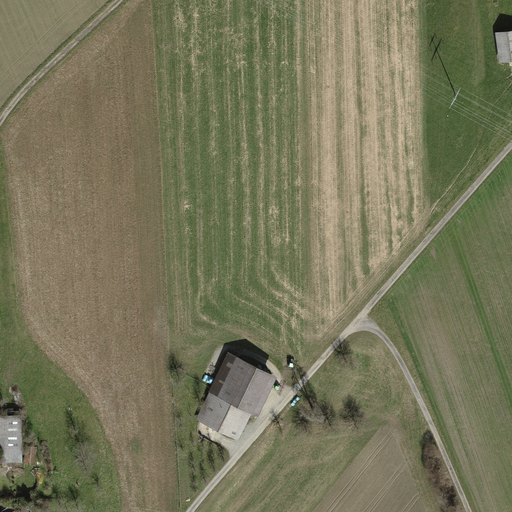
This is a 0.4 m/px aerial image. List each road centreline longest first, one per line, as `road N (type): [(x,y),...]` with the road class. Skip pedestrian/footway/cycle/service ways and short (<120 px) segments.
road 1 (track): [(190,511),(511,141)]
road 2 (track): [(359,320),(379,331),(404,364),(470,511)]
road 3 (track): [(0,122),(121,0)]
